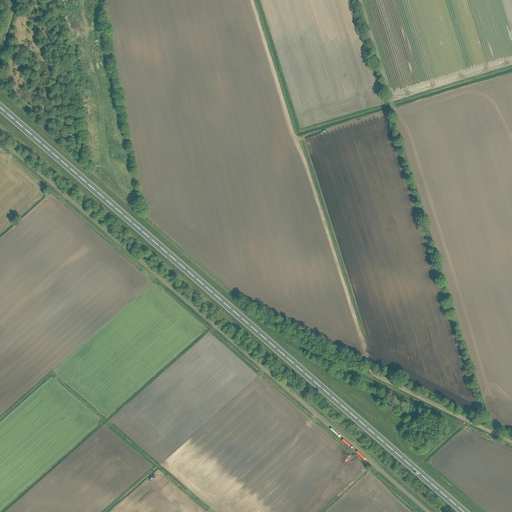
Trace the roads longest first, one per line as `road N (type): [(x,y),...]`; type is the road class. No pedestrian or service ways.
road 1 (trunk): [(463,511),(0,107)]
road 2 (unclassified): [(428,511),(0,139)]
road 3 (track): [(511,440),(374,373),(253,0)]
